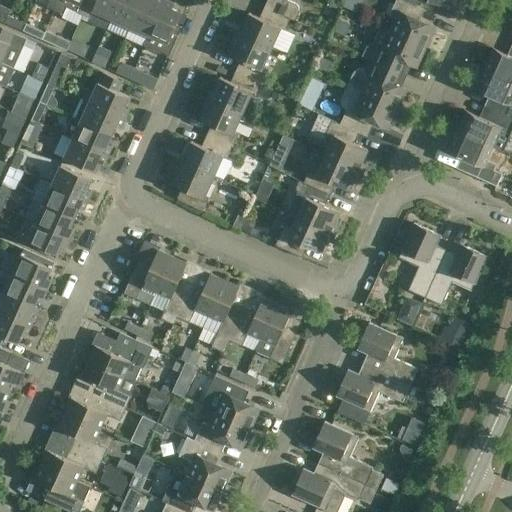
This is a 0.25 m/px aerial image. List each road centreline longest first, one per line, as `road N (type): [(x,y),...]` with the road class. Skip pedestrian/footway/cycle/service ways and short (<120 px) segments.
road 1 (residential): [(131,197),(0,475)]
road 2 (residential): [(344,301),(131,197)]
road 3 (residential): [(248,511),(344,301)]
road 4 (residential): [(131,197),(134,171),(206,0)]
road 5 (residential): [(412,186),(408,157),(484,0)]
road 6 (residential): [(344,301),(395,193),(412,186)]
